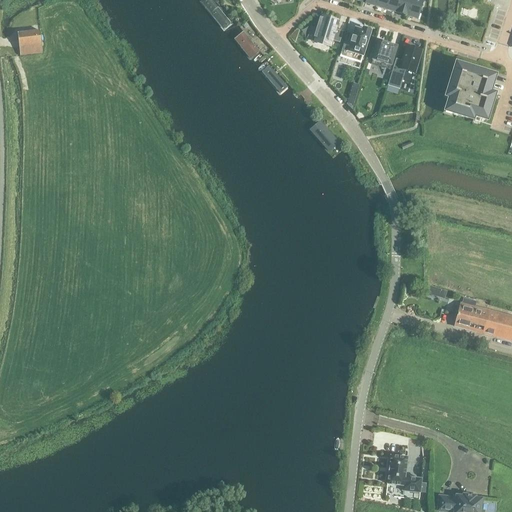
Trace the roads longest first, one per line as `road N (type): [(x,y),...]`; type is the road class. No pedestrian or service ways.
road 1 (unclassified): [(349,511),(360,415),(390,308),(394,207),(357,138),(271,37)]
road 2 (residential): [(497,59),(314,5),(271,37)]
road 3 (track): [(379,174),(434,151),(511,168)]
road 4 (unclassified): [(0,236),(0,99)]
road 5 (unknown): [(390,308),(511,352)]
road 6 (track): [(394,207),(423,198),(511,217)]
